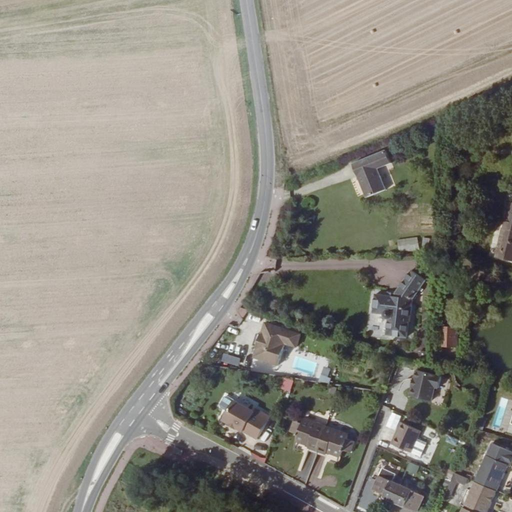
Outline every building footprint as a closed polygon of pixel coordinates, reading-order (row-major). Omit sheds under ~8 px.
[(442,133),(439,126),(429,130),(432,137),(442,133)] [(386,189),(378,168),(391,162),(386,150),(352,164),(366,198),(386,189)] [(511,208),(507,212),(511,218),(509,226),(505,228),(504,227),(504,228),(502,227),(496,257),(511,260),(511,208)] [(419,249),(417,237),(397,239),(399,252),(419,249)] [(435,250),(437,239),(423,238),(422,249),(435,250)] [(387,335),(407,337),(409,321),(410,321),(413,299),(426,280),(411,270),(395,294),(395,296),(375,294),(373,313),(384,314),(384,315),(385,317),(386,319),(388,319),(387,335)] [(246,318),(250,310),(241,306),(238,314),(246,318)] [(264,321),(253,356),(279,364),(285,343),(295,347),(300,332),(264,321)] [(442,326),(441,346),(458,347),(459,326),(442,326)] [(223,364),(240,368),(242,357),(226,353),(223,364)] [(417,370),(410,396),(431,401),(435,387),(439,388),(442,376),(417,370)] [(322,375),(321,381),(332,384),(333,377),(322,375)] [(437,401),(446,403),(449,392),(440,390),(437,401)] [(506,427),(511,407),(511,399),(501,397),(494,423),(506,427)] [(234,400),(223,419),(231,424),(236,427),(243,431),(244,430),(258,439),(270,417),(256,409),(254,412),(234,400)] [(298,434),(296,440),(309,445),(309,447),(318,450),(326,427),(303,419),(302,424),(298,434)] [(291,431),(298,434),(302,424),(294,421),(291,431)] [(401,422),(391,444),(411,453),(420,457),(425,446),(426,446),(428,443),(427,441),(424,440),(423,441),(417,438),(421,430),(401,422)] [(327,451),(341,456),(348,435),(326,427),(318,450),(327,453),(327,451)] [(511,451),(492,443),(475,481),(497,491),(508,464),(510,465),(511,460),(511,451)] [(174,447),(172,452),(181,455),(182,451),(177,448),(174,447)] [(405,469),(409,459),(379,447),(370,471),(373,472),(378,458),(405,469)] [(323,470),(327,457),(317,454),(313,467),(323,470)] [(416,474),(420,466),(410,462),(407,471),(416,474)] [(382,468),(373,489),(384,494),(383,497),(416,511),(417,511),(425,496),(393,481),(396,474),(382,468)] [(443,499),(448,501),(457,480),(466,484),(468,478),(455,473),(452,480),(448,488),(443,499)] [(447,477),(443,486),(448,488),(452,480),(447,477)] [(475,481),(464,508),(474,511),(487,511),(497,491),(475,481)]
